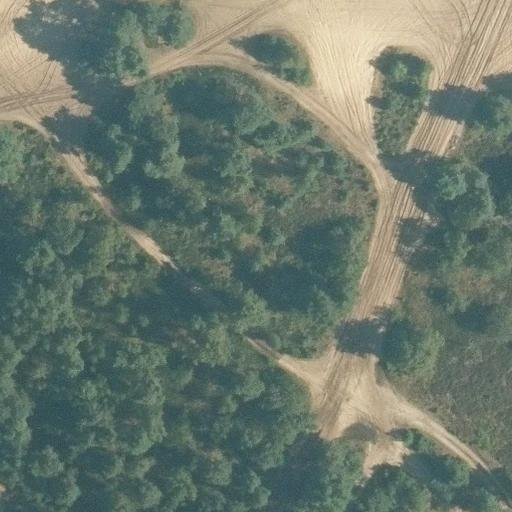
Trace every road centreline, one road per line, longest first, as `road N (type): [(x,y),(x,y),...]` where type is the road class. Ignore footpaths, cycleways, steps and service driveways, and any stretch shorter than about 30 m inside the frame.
road 1 (track): [(0,100),(474,511)]
road 2 (track): [(279,511),(499,0)]
